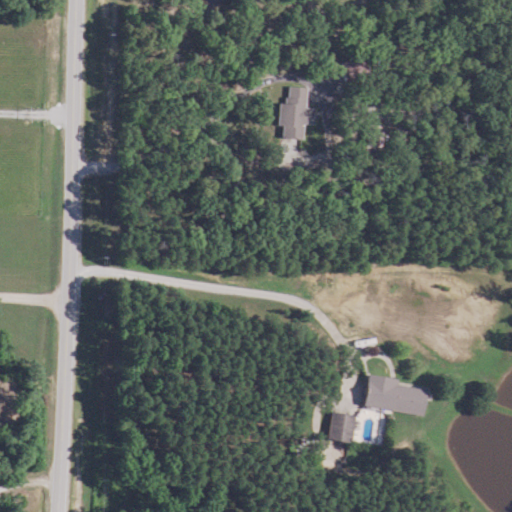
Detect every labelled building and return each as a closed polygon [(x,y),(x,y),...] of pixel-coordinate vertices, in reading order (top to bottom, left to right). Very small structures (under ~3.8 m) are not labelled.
[(354,63),(336,63),(336,80),(354,80),(354,63)] [(276,104),(275,139),(298,139),(299,124),(309,125),(309,108),(301,108),(302,88),(283,87),(282,104),(276,104)] [(377,146),(377,126),(360,126),(360,146),(377,146)] [(356,405),(416,415),(421,386),(361,376),(356,405)] [(350,416),(326,411),(321,438),(345,442),(350,416)]
